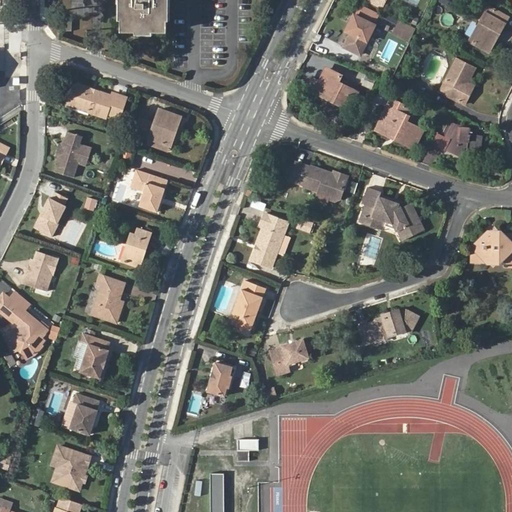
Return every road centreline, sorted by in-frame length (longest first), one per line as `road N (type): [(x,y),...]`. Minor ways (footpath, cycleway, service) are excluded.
road 1 (tertiary): [(242,114),(167,318),(122,511)]
road 2 (tertiary): [(140,511),(207,248),(258,119)]
road 3 (residential): [(471,191),(449,253),(430,275),(340,301),(302,303)]
road 4 (residential): [(471,191),(258,119)]
road 5 (residential): [(34,48),(242,114)]
road 6 (residential): [(34,48),(33,156),(0,235)]
road 7 (tertiary): [(258,119),(318,0)]
road 8 (tertiary): [(296,0),(242,114)]
